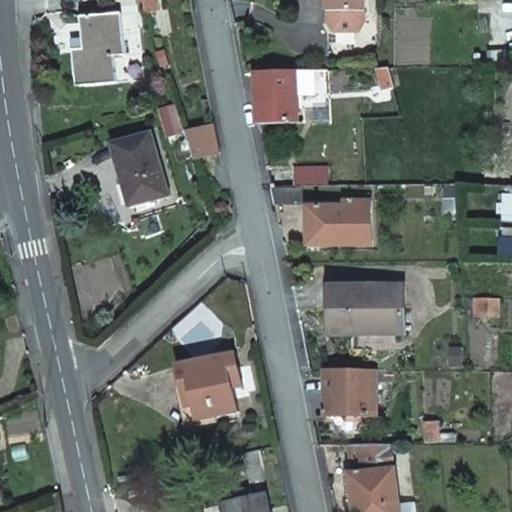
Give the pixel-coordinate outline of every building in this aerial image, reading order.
[(160,8),(158,0),(142,0),(147,13),(160,8)] [(364,0),(325,0),(326,11),(327,11),(364,10),(364,0)] [(114,52),(125,50),(121,10),(80,16),(83,37),(84,49),(73,50),(78,86),(117,80),(114,52)] [(364,10),(327,11),(327,20),(334,30),(358,29),(364,18),(364,10)] [(73,50),(84,49),(83,37),(72,38),(73,50)] [(384,86),(395,86),(390,67),(378,67),(384,86)] [(259,122),(299,120),(298,94),(297,69),(256,70),(259,122)] [(315,69),(297,69),(298,94),(316,93),(315,69)] [(150,199),(187,183),(165,124),(127,137),(150,199)] [(199,157),(222,152),(217,124),(189,130),(199,157)] [(303,203),(302,198),(300,185),(272,186),(276,203),(303,203)] [(314,245),(369,247),(370,204),(355,204),(353,203),(344,202),(343,211),(308,209),(308,226),(314,226),(314,245)] [(363,339),(404,337),(403,288),(384,289),(353,291),(331,291),(332,336),(363,335),(363,339)] [(476,314),(498,314),(499,297),(476,296),(476,314)] [(235,408),(227,371),(235,369),(231,351),(175,366),(185,407),(193,405),(197,418),(235,408)] [(376,428),(376,396),(376,368),(326,368),(327,417),(330,417),(330,428),(376,428)] [(424,441),(435,441),(435,420),(423,420),(424,441)] [(276,511),(272,492),(273,489),(263,442),(248,447),(257,494),(230,499),(232,511),(276,511)] [(413,511),(411,501),(402,465),(397,444),(355,444),(361,474),(359,474),(367,511),(413,511)] [(430,511),(427,497),(411,501),(413,511),(430,511)]
